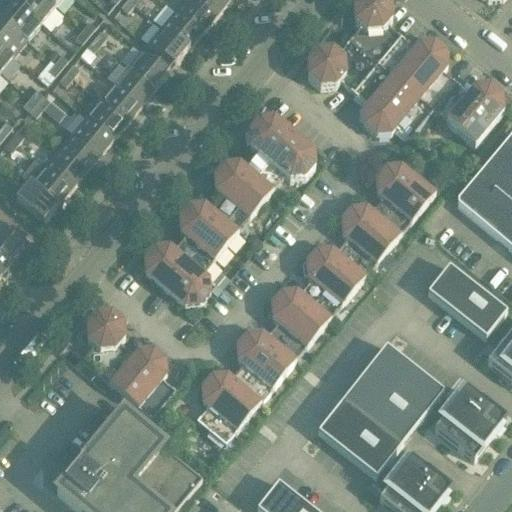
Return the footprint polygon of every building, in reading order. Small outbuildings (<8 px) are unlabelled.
[(55,13),(38,0),(19,0),(13,7),(41,30),(55,13)] [(65,0),(38,0),(55,13),(65,0)] [(115,9),(122,1),(120,0),(111,0),(109,4),(115,9)] [(133,11),(140,2),(137,0),(130,0),(127,5),(133,11)] [(202,40),(216,23),(188,0),(174,17),(202,40)] [(230,6),(222,0),(188,0),(216,23),(230,6)] [(400,43),(387,32),(391,27),(390,11),(378,1),(362,2),(352,14),(354,30),(359,34),(348,48),(376,71),(400,43)] [(127,19),(133,11),(127,5),(120,13),(127,19)] [(0,24),(27,47),(41,30),(13,7),(0,22),(0,24)] [(188,56),(202,40),(174,17),(161,33),(188,56)] [(27,47),(0,24),(0,51),(13,63),(27,47)] [(88,42),(95,33),(88,28),(82,36),(88,42)] [(173,73),(188,56),(161,33),(146,50),(173,73)] [(82,50),(88,42),(82,36),(75,44),(82,50)] [(100,51),(107,43),(100,37),(93,45),(100,51)] [(447,73),(445,57),(434,47),(418,49),(414,54),(400,43),(376,71),(432,118),(456,90),(442,78),(447,73)] [(93,59),(100,51),(93,45),(86,54),(93,59)] [(343,92),(353,100),(376,71),(348,48),(337,61),(331,57),(316,58),(306,70),(307,86),(319,96),(335,94),(339,89),(343,92)] [(0,78),(13,63),(0,51),(0,78)] [(169,79),(141,56),(126,74),(154,97),(169,79)] [(61,75),(67,67),(61,61),(54,69),(61,75)] [(54,83),(61,75),(54,69),(47,77),(54,83)] [(72,84),(79,76),(72,71),(65,79),(72,84)] [(432,118),(376,71),(353,100),(366,111),(362,116),(363,132),(375,142),(390,141),(395,135),(409,147),(432,119),(432,118)] [(154,97),(126,74),(113,90),(141,113),(154,97)] [(65,92),(72,84),(65,79),(59,87),(65,92)] [(141,113),(113,90),(99,107),(126,130),(141,113)] [(503,119),(501,104),(489,94),(474,95),(469,101),(456,90),(432,118),(432,119),(474,154),(503,119)] [(35,110),(42,101),(36,96),(29,104),(35,110)] [(42,115),(49,107),(42,101),(35,110),(42,115)] [(28,118),(35,110),(29,104),(22,112),(28,118)] [(126,130),(99,107),(85,123),(113,146),(126,130)] [(35,123),(42,115),(35,110),(28,118),(35,123)] [(113,146),(85,123),(72,139),(99,162),(113,146)] [(314,175),(313,159),(273,126),(258,128),(248,140),(249,155),(255,160),(244,172),(273,197),(284,184),(289,188),(304,187),(314,175)] [(0,136),(5,141),(12,133),(5,127),(0,133),(0,136)] [(17,151),(24,143),(17,137),(10,145),(17,151)] [(99,162),(72,139),(58,156),(86,179),(99,162)] [(511,140),(456,207),(457,211),(511,256),(511,140)] [(10,159),(17,151),(10,145),(3,153),(10,159)] [(86,179),(58,156),(44,173),(71,196),(86,179)] [(71,196),(44,173),(34,165),(20,182),(30,189),(57,212),(71,196)] [(238,238),(273,197),(244,172),(239,168),(223,169),(213,181),(214,197),(220,201),(209,214),(238,238)] [(382,205),(371,218),(400,242),(435,200),(401,172),(385,173),(375,185),(376,201),(382,205)] [(43,230),(57,212),(30,189),(15,207),(43,230)] [(238,238),(209,214),(204,210),(188,211),(178,223),(179,239),(185,243),(174,256),(203,280),(238,238)] [(400,242),(371,218),(366,213),(350,215),(340,227),(342,242),(347,247),(336,260),(365,284),(400,242)] [(0,263),(9,271),(23,253),(0,233),(0,263)] [(208,285),(203,280),(174,256),(169,251),(153,253),(143,265),(145,280),(184,313),(200,312),(210,300),(208,285)] [(330,326),(365,284),(336,260),(331,255),(315,257),(305,268),(307,284),(312,289),(301,301),(296,297),(330,326)] [(0,281),(9,271),(0,263),(0,281)] [(485,346),(487,343),(500,353),(487,369),(511,388),(511,336),(505,345),(493,336),(506,319),(448,273),(427,300),(485,346)] [(295,367),(330,326),(296,297),(280,298),(271,310),(272,326),(277,330),(266,343),(295,367)] [(108,391),(138,357),(137,357),(133,362),(120,352),(124,346),(123,331),(111,321),(95,322),(86,334),(87,350),(92,354),(81,368),(108,391)] [(295,367),(266,343),(261,339),(246,340),(236,352),(237,368),(242,372),(232,385),(260,409),(295,367)] [(386,352),(342,408),(400,454),(435,410),(447,419),(434,436),(473,468),(505,428),(465,396),(453,412),(441,402),(444,398),(386,352)] [(151,427),(175,398),(162,386),(166,381),(165,366),(153,356),(138,357),(108,391),(151,427)] [(225,452),(260,409),(232,385),(226,380),(211,382),(201,394),(202,409),(208,414),(196,428),(225,452)] [(400,454),(342,408),(317,439),(376,485),(379,481),(391,491),(379,506),(386,511),(438,511),(450,497),(410,466),(397,483),(385,474),(400,454)] [(71,511),(180,511),(201,487),(122,420),(56,499),(71,511)] [(305,511),(278,490),(260,511),(305,511)]
